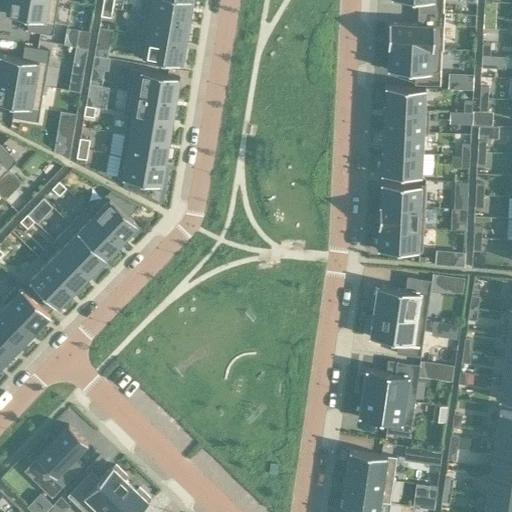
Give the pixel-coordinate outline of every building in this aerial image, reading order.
[(53,34),(58,0),(8,0),(6,14),(29,18),(27,30),(53,34)] [(142,0),(140,12),(189,20),(192,0),(142,0)] [(418,0),(418,11),(444,12),(443,12),(443,0),(418,0)] [(493,1),(484,1),(484,13),(492,13),(493,1)] [(113,7),(103,5),(101,15),(111,17),(113,7)] [(442,48),(444,12),(418,11),(418,23),(389,22),(388,45),(442,48)] [(141,34),(186,41),(189,20),(140,12),(137,33),(141,34)] [(182,64),(186,41),(141,34),(138,56),(182,64)] [(491,43),(483,42),(482,54),(482,55),(490,55),(490,54),(491,43)] [(0,53),(0,77),(44,85),(50,49),(25,45),(22,57),(0,53)] [(442,48),(388,45),(388,46),(389,46),(388,69),(416,70),(415,83),(439,84),(441,49),(442,49),(442,48)] [(131,68),(127,90),(176,98),(180,76),(131,68)] [(44,85),(0,77),(0,101),(15,104),(13,117),(38,121),(44,85)] [(384,108),(429,110),(429,109),(424,109),(425,87),(385,85),(384,108)] [(480,98),(488,98),(489,86),(480,85),(480,98)] [(176,98),(127,90),(123,111),(128,112),(172,119),(176,98)] [(487,110),(488,98),(480,98),(479,110),(487,110)] [(472,112),(472,100),(464,99),(464,111),(472,112)] [(86,105),(84,115),(94,117),(96,106),(86,105)] [(428,131),(429,110),(384,108),(383,129),(428,131)] [(472,112),(464,111),(461,111),(461,121),(471,122),(472,112)] [(172,119),(128,112),(125,133),(169,141),(172,119)] [(382,151),(422,153),(423,132),(428,132),(428,131),(383,129),(382,151)] [(169,141),(125,133),(121,155),(165,162),(169,141)] [(80,137),(78,147),(88,149),(90,139),(80,137)] [(477,151),(486,152),(486,139),(478,139),(477,151)] [(0,177),(17,160),(0,143),(0,177)] [(462,143),(462,155),(470,155),(470,143),(462,143)] [(88,149),(78,147),(77,157),(87,159),(88,149)] [(422,153),(382,151),(381,173),(421,175),(422,153)] [(485,163),(486,152),(477,151),(477,163),(485,163)] [(165,162),(121,155),(117,177),(161,184),(165,162)] [(470,155),(462,155),(461,167),(469,167),(470,155)] [(149,182),(125,178),(124,184),(146,196),(149,182)] [(453,208),(459,208),(467,208),(468,181),(454,180),(453,208)] [(66,188),(59,181),(52,188),(59,195),(66,188)] [(380,204),(425,207),(426,184),(381,182),(380,204)] [(475,194),(484,195),(484,183),(476,182),(475,194)] [(111,189),(107,194),(129,215),(139,204),(111,189)] [(106,193),(89,210),(122,241),(138,224),(129,215),(107,194),(106,193)] [(483,207),(484,195),(475,194),(475,206),(483,207)] [(424,228),(425,207),(380,204),(378,226),(424,228)] [(122,241),(89,210),(86,207),(70,223),(106,258),(122,241)] [(458,220),(467,220),(467,208),(459,208),(458,220)] [(27,228),(35,221),(27,214),(20,221),(27,228)] [(61,246),(90,274),(105,258),(106,258),(70,223),(70,224),(54,240),(61,246)] [(473,237),(481,238),(482,226),(474,225),(473,237)] [(424,228),(378,226),(377,248),(422,251),(424,228)] [(481,250),(481,238),(473,237),(473,249),(481,250)] [(90,274),(61,246),(45,263),(74,290),(90,274)] [(464,265),(465,253),(454,252),(453,264),(464,265)] [(74,290),(45,263),(29,280),(58,307),(74,290)] [(374,310),(426,318),(432,279),(407,275),(405,289),(377,285),(377,286),(376,293),(374,293),(372,308),(374,308),(374,310)] [(18,283),(2,300),(35,331),(50,315),(18,283)] [(471,295),(470,307),(478,308),(480,296),(471,295)] [(35,331),(2,300),(5,304),(0,308),(0,327),(20,347),(35,331)] [(478,308),(470,307),(468,319),(476,320),(478,308)] [(420,355),(426,318),(374,310),(370,334),(370,336),(398,340),(396,352),(420,355)] [(0,327),(0,357),(5,362),(20,347),(0,327)] [(465,338),(463,349),(472,351),(473,339),(465,338)] [(472,351),(463,350),(461,362),(470,363),(472,351)] [(511,379),(511,357),(505,357),(501,378),(511,379)] [(362,388),(361,394),(415,401),(419,374),(452,378),(454,365),(421,360),(420,364),(396,360),(395,372),(365,368),(365,373),(361,372),(358,387),(362,388)] [(458,383),(467,384),(468,372),(460,371),(458,383)] [(511,402),(511,379),(501,378),(498,400),(511,402)] [(415,401),(361,394),(358,416),(388,420),(386,432),(410,436),(415,401)] [(511,411),(499,409),(496,431),(511,433),(511,411)] [(461,426),(462,414),(454,413),(452,425),(461,426)] [(73,458),(88,443),(69,424),(37,457),(65,484),(82,466),(73,458)] [(511,433),(496,431),(493,453),(511,455),(511,433)] [(449,446),(457,448),(459,436),(451,434),(449,446)] [(442,450),(406,445),(404,458),(440,463),(442,450)] [(456,460),(457,448),(449,446),(447,458),(456,460)] [(346,472),(393,479),(397,456),(349,449),(346,472)] [(511,455),(493,453),(490,474),(511,477),(511,455)] [(85,511),(103,511),(130,484),(124,478),(127,475),(116,464),(113,467),(112,466),(96,482),(88,473),(67,495),(85,511)] [(390,502),(393,479),(346,472),(343,495),(390,502)] [(511,477),(490,474),(487,496),(511,499),(511,477)] [(443,489),(451,490),(453,478),(445,477),(443,489)] [(137,490),(130,484),(103,511),(139,511),(149,502),(148,501),(151,498),(139,487),(137,490)] [(438,486),(430,484),(428,496),(436,498),(438,486)] [(450,502),(451,490),(443,489),(441,501),(450,502)] [(41,492),(27,506),(33,511),(44,511),(53,504),(41,492)] [(340,511),(378,511),(380,501),(390,503),(390,502),(343,495),(340,511)] [(511,511),(511,499),(487,496),(484,511),(511,511)]
